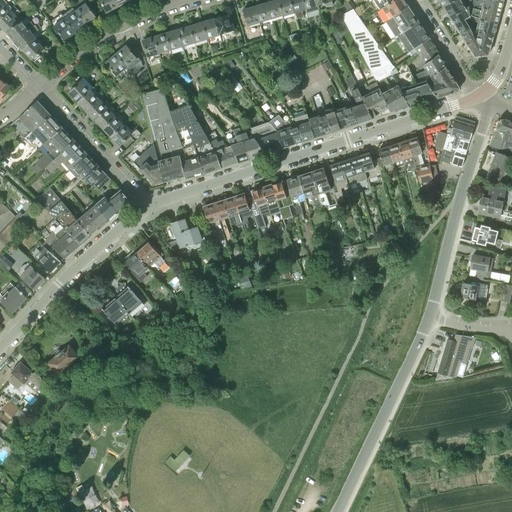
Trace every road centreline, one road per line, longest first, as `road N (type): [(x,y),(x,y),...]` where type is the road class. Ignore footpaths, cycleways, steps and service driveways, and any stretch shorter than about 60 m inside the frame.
road 1 (residential): [(150,205),(483,94)]
road 2 (residential): [(429,317),(336,511)]
road 3 (residential): [(0,349),(150,205)]
road 4 (residential): [(37,85),(108,33),(183,0)]
road 5 (residential): [(150,205),(37,85)]
